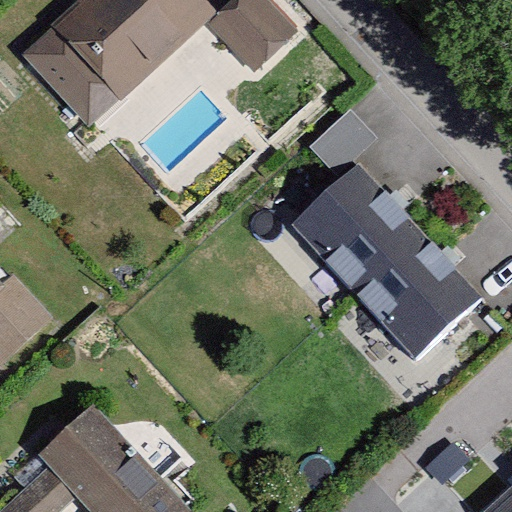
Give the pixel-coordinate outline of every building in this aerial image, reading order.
[(86,136),(210,21),(190,0),(88,0),(15,68),(86,136)] [(277,0),(236,0),(211,23),(256,71),(303,28),(277,0)] [(336,172),(374,138),(352,114),(314,148),(336,172)] [(359,309),(431,245),(373,180),(301,243),(359,309)] [(431,245),(359,309),(419,376),(491,312),(431,245)] [(38,472),(0,507),(0,511),(25,511),(52,487),(76,511),(186,511),(87,408),(30,463),(38,472)] [(511,511),(511,494),(490,511),(511,511)]
